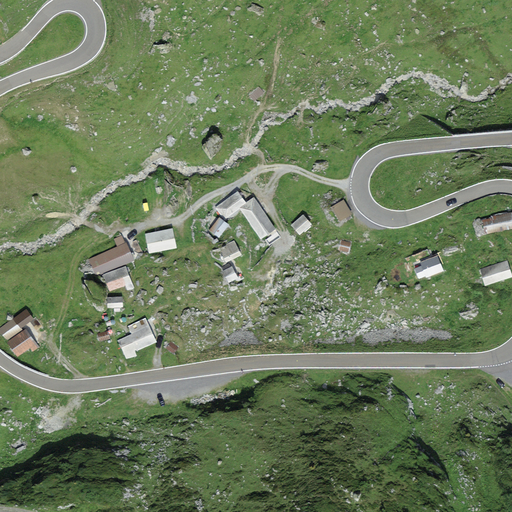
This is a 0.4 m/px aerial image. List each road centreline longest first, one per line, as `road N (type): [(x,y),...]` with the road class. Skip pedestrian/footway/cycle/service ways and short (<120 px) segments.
road 1 (primary): [(511,348),(477,360),(244,363),(72,386),(44,382),(0,359)]
road 2 (primary): [(511,138),(391,149),(367,163),(359,182),(368,208),(393,219),(488,187),(511,188)]
road 3 (primary): [(0,88),(74,60),(96,33),(85,6),(62,3),(0,54)]
road 4 (track): [(142,226),(179,221),(262,170),(290,168),(359,185)]
road 5 (track): [(262,170),(245,132),(272,93),(286,0)]
